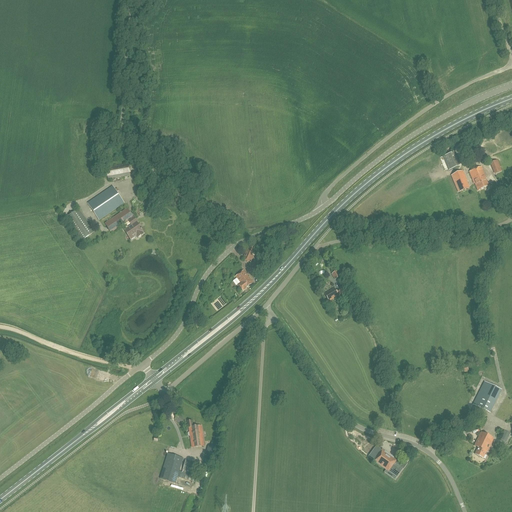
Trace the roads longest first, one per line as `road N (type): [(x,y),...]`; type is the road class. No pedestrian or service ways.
road 1 (primary): [(153,379),(239,311),(386,168),(511,98)]
road 2 (unclassified): [(465,511),(430,454),(348,421),(266,305)]
road 3 (unclassified): [(231,248),(119,142),(125,0)]
road 4 (unclassified): [(266,305),(324,243),(443,237),(511,219)]
road 5 (unclassified): [(322,207),(332,184),(413,117),(511,65)]
road 6 (unclassified): [(322,207),(423,129),(511,85)]
road 7 (primary): [(0,502),(153,379)]
road 8 (unclassified): [(0,478),(142,365)]
road 9 (unclassified): [(153,379),(164,392),(266,305)]
road 10 (unclassified): [(142,365),(180,328),(200,283),(231,248)]
road 11 (track): [(136,369),(0,327)]
